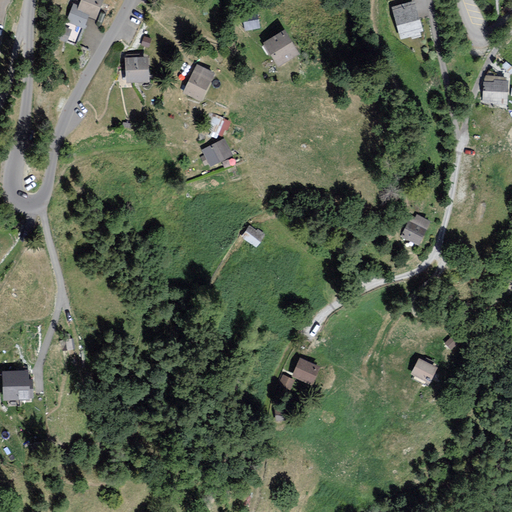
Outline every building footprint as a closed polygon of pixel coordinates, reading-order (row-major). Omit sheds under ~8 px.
[(76,0),(73,8),(69,6),(63,23),(77,29),(82,17),(90,20),(98,0),(76,0)] [(408,3),(387,9),(397,42),(418,36),(408,3)] [(254,13),(238,15),(240,31),(255,29),(254,13)] [(67,30),(59,28),(55,41),(63,43),(67,30)] [(276,34),(258,45),(272,69),(291,58),(276,34)] [(140,58),(119,60),(122,85),(142,84),(140,58)] [(207,74),(190,66),(177,95),(194,103),(207,74)] [(502,84),(479,83),(478,105),(500,106),(502,84)] [(226,135),(230,119),(213,114),(209,131),(226,135)] [(218,140),(196,149),(203,166),(225,156),(218,140)] [(420,226),(403,216),(390,238),(407,248),(420,226)] [(259,237),(244,227),(236,238),(251,249),(259,237)] [(314,369),(294,360),(285,378),(305,388),(314,369)] [(430,370),(412,361),(402,379),(420,388),(430,370)] [(2,370),(2,399),(31,400),(31,370),(2,370)] [(289,383),(278,378),(274,388),(284,393),(289,383)]
